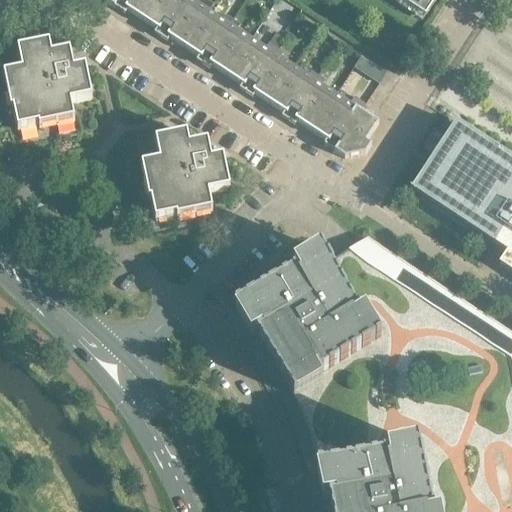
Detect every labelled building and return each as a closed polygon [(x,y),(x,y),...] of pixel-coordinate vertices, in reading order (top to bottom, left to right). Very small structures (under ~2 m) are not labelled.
[(103,0),(104,2),(114,9),(117,5),(142,22),(156,0),(103,0)] [(156,0),(142,22),(184,49),(208,13),(194,4),(196,0),(156,0)] [(436,0),(399,0),(425,17),(436,0)] [(239,26),(232,22),(225,17),(222,22),(208,13),(184,49),(226,77),(250,41),(236,32),(239,26)] [(268,105),(284,81),(292,69),(278,59),(282,54),(267,45),(264,50),(250,41),(226,77),(268,105)] [(49,45),(17,51),(21,73),(3,76),(4,79),(7,78),(10,92),(6,93),(7,95),(15,94),(18,108),(10,109),(10,112),(13,111),(17,132),(38,127),(39,130),(41,129),(39,122),(54,119),(55,126),(57,126),(56,119),(70,116),(72,123),(74,123),(71,105),(92,101),(85,69),(73,71),(70,53),(51,57),(49,45)] [(310,132),(334,96),(320,87),(324,82),(309,72),(306,78),(292,69),(284,81),(268,105),(310,132)] [(373,81),(380,85),(386,75),(379,71),(373,81)] [(366,143),(370,137),(378,125),(362,115),(366,109),(351,100),(348,105),(334,96),(310,132),(336,149),(334,153),(344,160),(365,156),(371,147),(366,143)] [(511,160),(453,123),(410,190),(506,254),(498,266),(511,275),(511,160)] [(187,136),(155,142),(159,163),(141,167),(141,169),(144,169),(147,183),(144,184),(145,186),(153,184),(156,199),(148,200),(148,203),(151,202),(155,223),(176,218),(177,221),(179,220),(177,213),(191,210),(193,217),(195,217),(194,209),(208,206),(210,214),(212,213),(208,196),(230,191),(223,159),(211,162),(207,144),(189,147),(187,136)] [(235,311),(227,316),(244,341),(255,359),(265,376),(274,394),(283,412),(291,430),(300,452),(308,474),(313,489),(317,504),(319,511),(511,511),(511,337),(505,333),(366,241),(354,248),(334,261),(329,264),(328,262),(321,251),(319,252),(322,256),(296,272),(279,282),(262,293),(245,303),(234,310),(235,311)]
